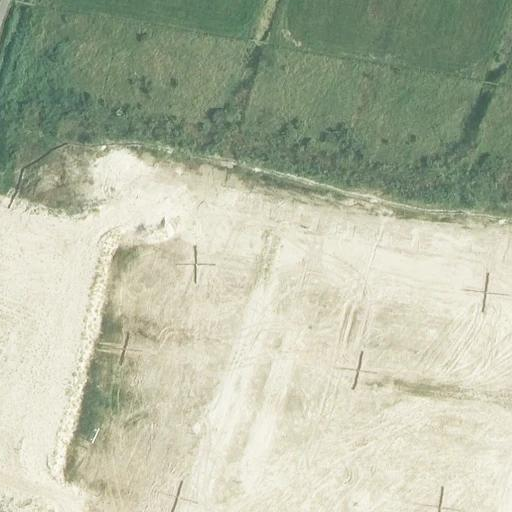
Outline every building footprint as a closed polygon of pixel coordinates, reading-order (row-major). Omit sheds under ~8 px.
[(188,237),(182,263),(226,273),(227,271),(233,261),(231,250),(232,247),(216,244),(217,239),(202,235),(201,240),(188,237)] [(293,280),(290,295),(316,302),(325,261),(322,260),(313,254),(302,256),(299,255),(296,266),(293,266),(290,279),(293,280)] [(325,261),(316,302),(338,307),(347,266),(325,261)] [(154,264),(151,276),(162,280),(166,268),(154,264)] [(347,266),(338,307),(360,312),(369,271),(347,266)] [(369,271),(360,312),(386,318),(389,302),(392,303),(395,290),(392,289),(395,277),(369,271)] [(0,310),(10,277),(0,274),(0,310)] [(151,276),(147,287),(158,291),(162,280),(151,276)] [(427,291),(426,304),(429,304),(427,320),(454,322),(457,281),(431,279),(430,291),(427,291)] [(457,281),(454,322),(457,323),(476,324),(480,283),(457,281)] [(480,283),(476,324),(499,326),(502,285),(480,283)] [(502,285),(499,326),(511,327),(511,283),(505,285),(502,285)] [(168,308),(160,334),(205,349),(208,340),(205,339),(206,336),(204,336),(208,321),(168,308)] [(457,323),(456,329),(476,331),(476,324),(457,323)] [(294,332),(292,342),(305,345),(307,335),(294,332)] [(160,334),(151,360),(191,373),(196,359),(198,360),(199,357),(202,358),(205,349),(160,334)] [(307,335),(305,345),(318,348),(320,339),(307,335)] [(339,343),(338,352),(351,354),(352,344),(339,343)] [(393,348),(392,357),(405,359),(406,349),(393,348)] [(406,349),(405,359),(419,360),(420,350),(406,349)] [(461,354),(460,364),(473,365),(474,355),(461,354)] [(474,355),(473,365),(486,366),(487,356),(474,355)] [(496,358),(495,369),(509,370),(510,359),(496,358)] [(124,366),(120,378),(132,381),(135,370),(124,366)] [(304,369),(295,395),(334,408),(343,382),(328,377),(329,375),(316,370),(315,373),(304,369)] [(120,378),(116,389),(128,393),(132,381),(120,378)] [(295,395),(288,416),(327,429),(334,408),(295,395)] [(359,402),(358,416),(368,416),(369,403),(359,402)] [(139,404),(130,429),(142,434),(141,438),(156,443),(157,439),(172,444),(181,418),(139,404)] [(288,416),(281,438),(320,451),(327,429),(288,416)] [(358,416),(357,429),(366,430),(368,416),(358,416)] [(281,438),(273,464),(284,467),(283,470),(296,474),(297,472),(312,476),(320,451),(281,438)] [(99,440),(95,452),(107,455),(110,444),(99,440)] [(355,449),(354,462),(364,463),(365,450),(355,449)] [(373,457),(372,469),(384,470),(385,458),(373,457)] [(445,459),(436,485),(482,500),(485,492),(482,491),(483,488),(480,487),(485,473),(445,459)] [(354,462),(353,475),(363,476),(364,463),(354,462)] [(372,469),(371,480),(383,481),(384,470),(372,469)] [(114,475),(106,500),(141,511),(145,511),(154,488),(141,484),(143,480),(130,476),(129,480),(114,475)] [(254,475),(251,487),(262,490),(266,479),(254,475)] [(436,485),(428,511),(430,511),(471,511),(472,510),(475,511),(476,508),(479,509),(482,500),(436,485)] [(303,492),(299,503),(311,507),(315,495),(303,492)] [(315,495),(311,507),(322,510),(326,499),(315,495)] [(104,499),(100,511),(141,511),(106,500),(104,499)]
